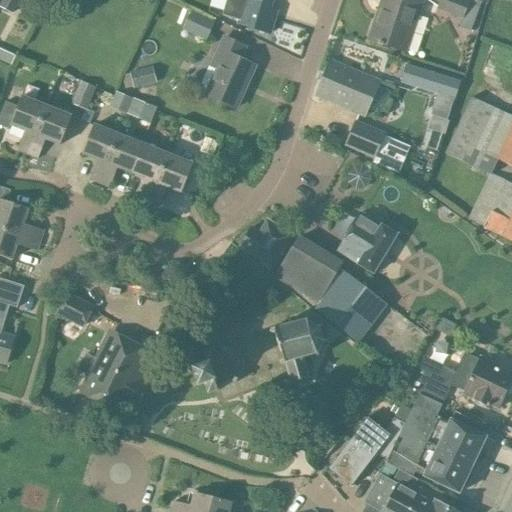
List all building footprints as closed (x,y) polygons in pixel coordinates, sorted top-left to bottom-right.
[(1,0),(0,3),(0,6),(10,12),(16,0),(1,0)] [(226,0),(224,11),(222,15),(241,21),(240,25),(269,34),(274,18),(267,16),(272,0),(226,0)] [(422,0),(382,0),(369,40),(406,52),(422,0)] [(481,2),(473,0),(440,0),(437,10),(462,19),(459,28),(471,32),(481,2)] [(216,22),(191,11),(183,30),(207,41),(216,22)] [(246,48),(224,38),(212,65),(219,68),(206,95),(236,109),(255,67),(240,60),(246,48)] [(380,82),(330,61),(315,96),(365,117),(380,82)] [(438,94),(431,115),(448,121),(460,83),(407,65),(401,82),(438,94)] [(157,83),(152,66),(130,72),(130,74),(122,76),(126,89),(134,87),(134,89),(157,83)] [(72,104),(85,109),(94,87),(81,81),(72,104)] [(28,155),(47,107),(22,97),(18,106),(5,101),(0,114),(0,126),(9,130),(11,126),(25,131),(17,151),(28,155)] [(511,116),(471,97),(444,153),(489,175),(468,219),(511,240),(511,183),(491,174),(498,160),(511,166),(511,116)] [(133,99),(126,115),(150,125),(156,109),(133,99)] [(72,117),(47,107),(28,155),(38,159),(46,139),(61,145),(72,117)] [(86,108),(85,109),(81,119),(89,122),(93,111),(86,108)] [(355,121),(345,145),(374,159),(372,162),(386,167),(393,150),(381,145),(386,134),(355,121)] [(100,183),(119,135),(94,125),(82,154),(97,160),(89,179),(100,183)] [(118,168),(132,173),(143,145),(119,135),(100,183),(110,188),(118,168)] [(217,140),(204,135),(199,149),(212,154),(217,140)] [(149,203),(168,155),(143,145),(132,173),(146,179),(139,199),(149,203)] [(193,165),(168,155),(149,203),(160,207),(167,187),(182,193),(193,165)] [(352,164),(350,185),(365,187),(368,166),(352,164)] [(0,227),(40,241),(44,230),(24,224),(29,209),(7,202),(11,190),(0,186),(0,227)] [(369,218),(361,213),(339,250),(346,254),(345,256),(373,274),(397,234),(382,225),(383,222),(371,215),(369,218)] [(295,235),(267,218),(260,231),(251,226),(238,249),(261,262),(260,265),(270,271),(271,269),(273,270),(295,235)] [(40,241),(0,227),(0,256),(12,260),(17,245),(37,252),(40,241)] [(344,262),(300,235),(274,278),(319,304),(315,310),(358,344),(388,304),(339,268),(344,262)] [(10,306),(17,308),(24,286),(0,278),(0,362),(6,364),(14,337),(1,333),(10,306)] [(95,306),(67,292),(55,315),(83,329),(95,306)] [(441,319),(436,330),(450,337),(455,326),(441,319)] [(320,327),(306,320),(275,328),(291,383),(310,377),(304,358),(317,354),(325,342),(320,327)] [(163,345),(144,336),(137,351),(109,337),(80,393),(123,415),(130,403),(138,407),(149,385),(143,382),(163,345)] [(406,388),(419,394),(442,405),(451,384),(459,388),(458,391),(462,393),(461,395),(474,401),(474,402),(476,405),(482,407),(486,407),(488,402),(500,408),(507,394),(509,394),(511,394),(511,378),(497,371),(500,365),(480,356),(477,361),(464,355),(456,371),(422,356),(406,388)] [(218,380),(211,361),(191,367),(198,387),(204,385),(208,394),(219,390),(216,381),(218,380)] [(242,364),(216,369),(221,397),(248,391),(242,364)] [(419,394),(398,437),(403,439),(396,452),(392,450),(387,460),(386,462),(413,477),(415,472),(459,493),(486,437),(451,420),(450,422),(437,416),(442,405),(419,394)] [(372,459),(377,453),(389,437),(396,441),(398,437),(405,423),(394,418),(387,433),(368,418),(350,442),(372,459)] [(387,460),(392,450),(396,441),(389,437),(377,453),(387,460)] [(352,487),(372,459),(350,442),(329,469),(352,487)] [(379,474),(373,485),(391,495),(390,496),(418,511),(454,511),(435,501),(434,504),(379,474)] [(418,511),(390,496),(391,495),(373,485),(363,503),(379,511),(418,511)] [(229,511),(231,503),(195,494),(191,506),(174,502),(171,511),(229,511)]
